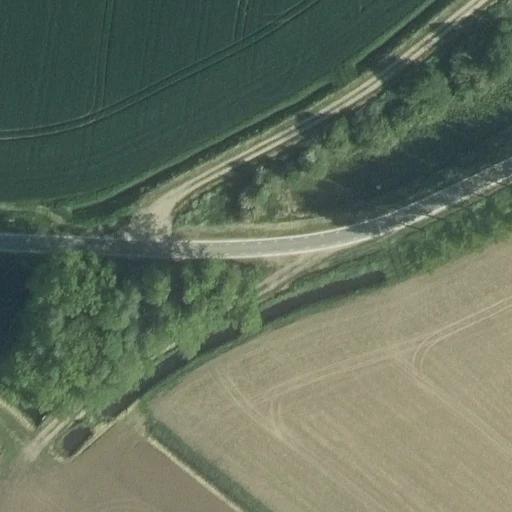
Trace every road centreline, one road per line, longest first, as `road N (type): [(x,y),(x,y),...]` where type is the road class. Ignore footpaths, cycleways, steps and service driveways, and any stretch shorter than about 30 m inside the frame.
road 1 (unclassified): [(511,167),(385,224),(321,242),(134,248)]
road 2 (track): [(68,414),(188,330),(279,285),(321,242)]
road 3 (unclassified): [(0,244),(134,248)]
